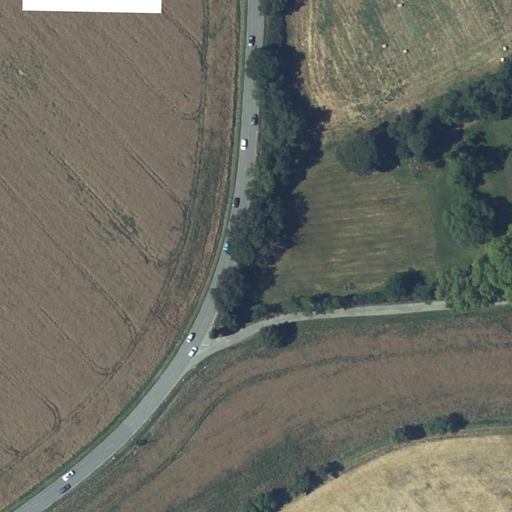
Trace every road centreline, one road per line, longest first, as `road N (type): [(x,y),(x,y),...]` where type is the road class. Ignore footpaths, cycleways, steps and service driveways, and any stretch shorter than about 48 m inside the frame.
road 1 (secondary): [(193,339),(214,305),(237,231),(256,0)]
road 2 (residential): [(193,339),(213,342),(281,320),(511,303)]
road 3 (secondary): [(22,511),(115,442),(193,339)]
